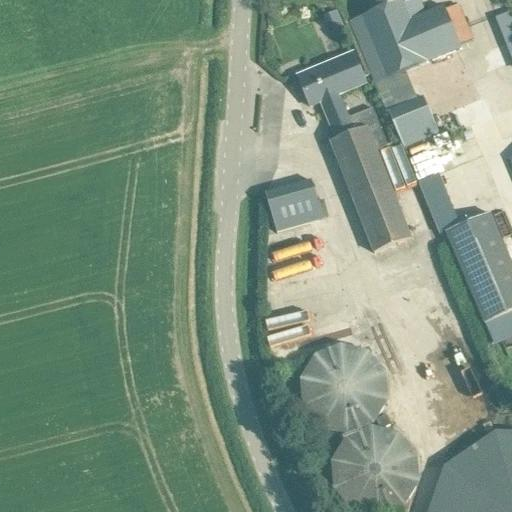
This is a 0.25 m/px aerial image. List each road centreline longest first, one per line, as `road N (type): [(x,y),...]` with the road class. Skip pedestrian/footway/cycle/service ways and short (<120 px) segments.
road 1 (unclassified): [(279,511),(239,416),(227,314),(245,0)]
road 2 (unknown): [(237,139),(299,144),(321,158),(338,188),(352,243),(423,363),(435,429),(424,511)]
